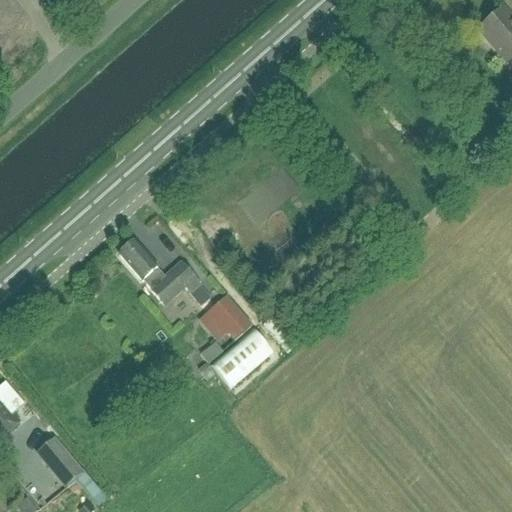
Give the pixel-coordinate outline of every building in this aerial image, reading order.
[(505,66),(511,60),(511,24),(501,12),(476,33),(505,66)] [(268,232),(261,224),(269,217),(257,203),(218,235),(236,258),(268,232)] [(88,220),(96,230),(106,221),(98,211),(88,220)] [(198,292),(179,271),(178,270),(165,282),(131,244),(116,257),(139,284),(140,283),(161,308),(182,289),(191,299),(198,292)] [(382,263),(391,256),(384,247),(375,254),(382,263)] [(201,311),(211,302),(200,290),(191,299),(201,311)] [(208,317),(232,345),(250,330),(225,302),(208,317)] [(251,331),(209,367),(229,391),(272,355),(251,331)] [(0,391),(0,441),(17,426),(11,418),(22,409),(4,388),(0,391)] [(78,477),(52,445),(37,458),(63,490),(78,477)]
